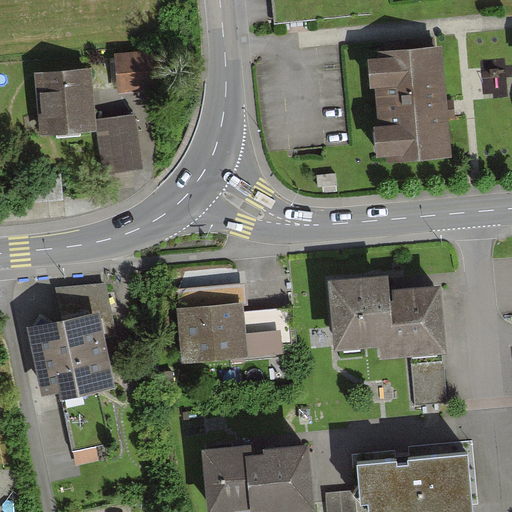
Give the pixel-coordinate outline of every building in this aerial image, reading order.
[(273,0),(275,24),(294,23),(292,0),(273,0)] [(447,152),(437,47),(378,53),(388,158),(447,152)] [(172,52),(117,57),(120,90),(175,85),(172,52)] [(86,73),(40,77),(45,131),(91,126),(86,73)] [(145,166),(136,116),(100,121),(109,172),(145,166)] [(386,279),(332,284),(338,348),(385,344),(386,355),(412,353),(417,401),(445,399),(435,290),(387,294),(386,279)] [(65,322),(35,329),(50,394),(61,392),(62,398),(112,386),(101,333),(115,330),(105,285),(57,288),(65,322)] [(239,307),(182,312),(186,358),(243,353),(239,307)] [(254,448),(205,452),(211,511),(267,506),(267,511),(278,511),(311,509),(306,450),(254,455),(254,448)] [(396,459),(358,462),(362,505),(371,504),(371,511),(471,511),(466,453),(408,458),(408,462),(396,463),(396,459)]
